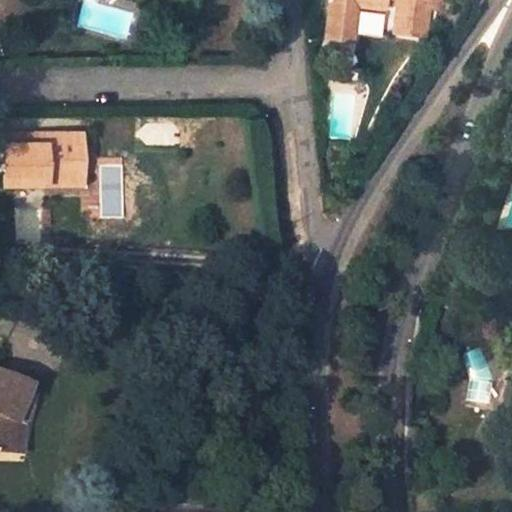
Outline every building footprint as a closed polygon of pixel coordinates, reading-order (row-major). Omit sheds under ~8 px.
[(320,0),(321,1),(330,2),(326,38),(353,41),(356,7),(387,10),(388,0),(394,0),(392,30),(427,33),(430,3),(430,0),(320,0)] [(46,165),(81,165),(81,135),(81,127),(46,127),(46,136),(4,137),(4,177),(47,176),(46,165)] [(47,176),(82,175),(81,165),(46,165),(47,176)] [(0,451),(11,452),(12,425),(22,399),(26,389),(0,378),(0,451)] [(12,425),(11,452),(20,452),(20,426),(29,403),(22,399),(12,425)]
